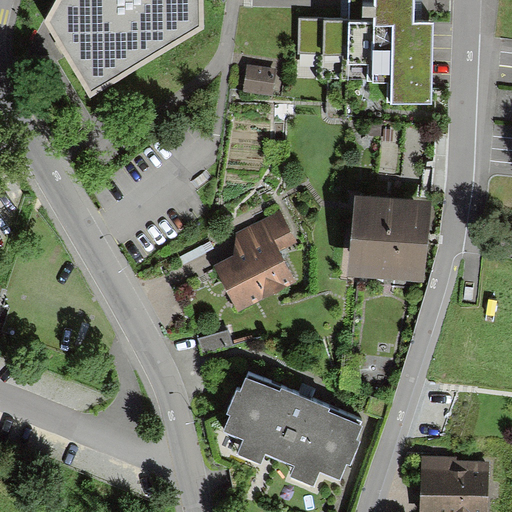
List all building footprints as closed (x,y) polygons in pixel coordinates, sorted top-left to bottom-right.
[(54,0),(48,12),(89,84),(196,19),(195,0),(54,0)] [(388,0),(388,21),(301,20),(300,82),(384,83),(383,103),(433,103),(434,20),(415,19),(415,0),(388,0)] [(273,73),(247,69),(244,93),(269,96),(273,73)] [(431,198),(355,193),(350,273),(426,279),(431,198)] [(295,243),(278,215),(233,240),(233,262),(216,271),(240,317),(295,286),(279,254),(295,243)] [(233,342),(229,328),(199,336),(203,351),(233,342)] [(306,401),(249,381),(228,437),(248,444),(242,460),(265,468),(269,459),(298,469),(294,480),(318,489),(323,475),(343,482),(364,422),(306,401)] [(492,511),(492,465),(422,466),(422,511),(492,511)]
